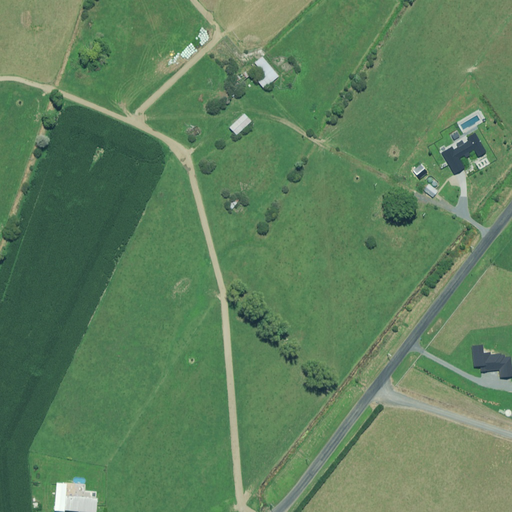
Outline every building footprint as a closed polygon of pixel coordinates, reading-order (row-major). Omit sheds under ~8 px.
[(279,76),(263,57),(256,63),(266,76),(259,82),(264,89),(279,76)] [(252,122),(245,114),(230,128),(237,135),(252,122)] [(434,198),(439,191),(430,184),(425,190),(434,198)] [(239,202),(236,199),(230,206),(233,209),(239,202)] [(399,247),(409,232),(411,234),(417,225),(404,217),(402,221),(389,241),(399,247)] [(96,511),(98,499),(64,496),(63,510),(83,511),(96,511)]
